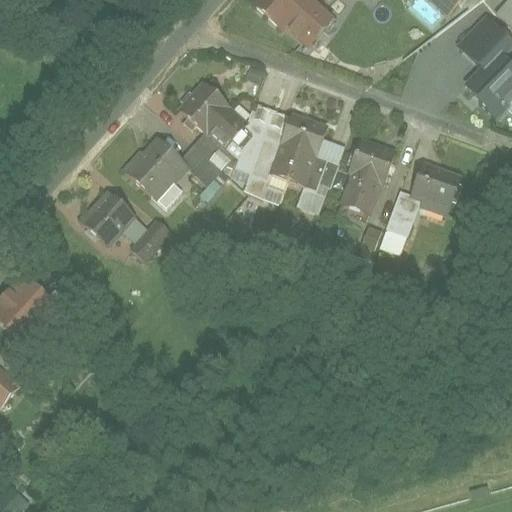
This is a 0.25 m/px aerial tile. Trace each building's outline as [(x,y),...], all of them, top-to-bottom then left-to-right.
[(253,0),(248,7),(281,37),(286,32),(308,52),(334,23),(312,2),(314,0),(253,0)] [(424,0),(448,19),(463,0),(424,0)] [(511,37),(511,0),(505,0),(490,17),(511,37)] [(499,121),(511,107),(511,63),(508,60),(511,55),(511,46),(486,21),(457,50),(479,72),(464,87),(499,121)] [(200,88),(176,115),(202,138),(223,156),(247,128),(200,88)] [(291,115),(270,177),(307,190),(328,128),(291,115)] [(154,139),(121,175),(157,207),(188,172),(207,188),(230,162),(223,156),(202,138),(180,163),(154,139)] [(394,154),(360,142),(337,208),(371,220),(394,154)] [(408,205),(448,218),(461,178),(421,165),(408,205)] [(107,195),(79,225),(107,252),(121,237),(134,249),(130,253),(145,267),(171,241),(155,226),(148,234),(107,195)] [(39,220),(30,231),(48,247),(57,235),(39,220)] [(371,266),(380,234),(365,230),(356,262),(371,266)] [(19,275),(0,298),(0,331),(24,351),(60,308),(19,275)] [(105,341),(103,367),(119,369),(122,343),(105,341)] [(0,415),(1,416),(23,391),(0,371),(0,415)] [(21,511),(22,511),(10,503),(2,511),(21,511)]
